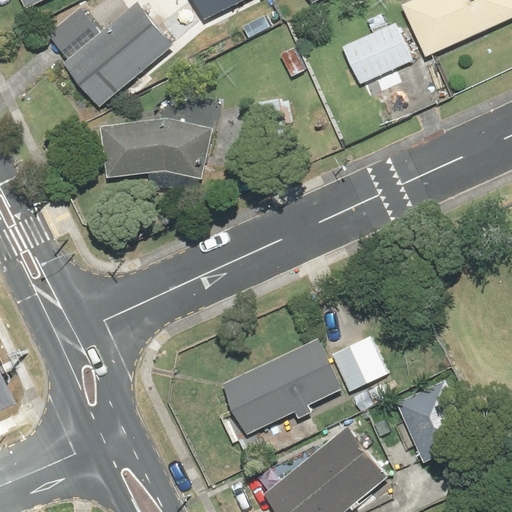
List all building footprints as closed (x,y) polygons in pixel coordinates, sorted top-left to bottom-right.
[(23,0),(29,12),(52,0),(23,0)] [(205,0),(210,11),(234,0),(205,0)] [(511,0),(418,0),(409,5),(435,56),(511,18),(511,0)] [(66,62),(102,105),(176,44),(140,1),(66,62)] [(400,20),(349,45),(368,83),(419,57),(400,20)] [(105,118),(107,173),(229,171),(228,115),(105,118)] [(331,330),(228,377),(254,434),(394,369),(377,332),(340,349),(331,330)] [(0,408),(11,403),(0,380),(0,408)] [(451,400),(414,415),(432,459),(468,445),(451,400)] [(357,418),(269,490),(287,511),(347,511),(399,469),(357,418)]
